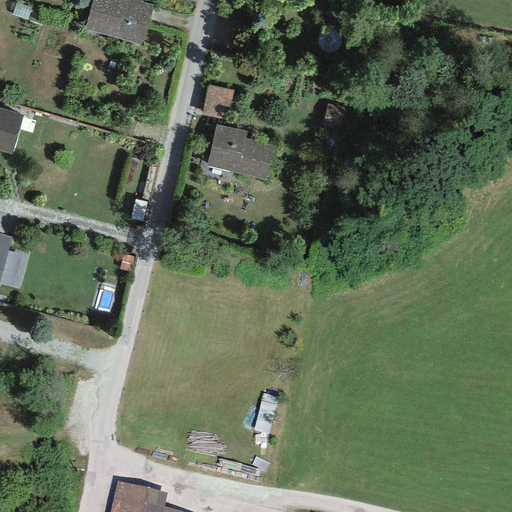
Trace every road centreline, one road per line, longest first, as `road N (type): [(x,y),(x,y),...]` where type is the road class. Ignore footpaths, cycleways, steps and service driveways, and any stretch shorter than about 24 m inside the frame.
road 1 (residential): [(219,0),(158,202),(92,511)]
road 2 (track): [(106,455),(334,511)]
